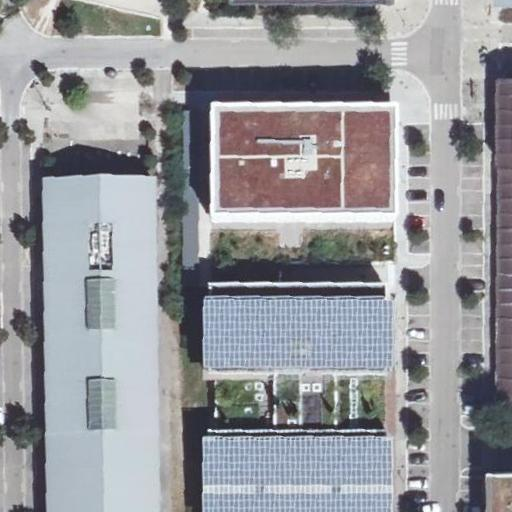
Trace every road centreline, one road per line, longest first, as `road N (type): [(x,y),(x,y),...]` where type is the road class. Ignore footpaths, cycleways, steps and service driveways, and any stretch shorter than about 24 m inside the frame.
road 1 (residential): [(15,511),(9,51),(442,53)]
road 2 (residential): [(442,53),(443,511)]
road 3 (unknown): [(268,511),(288,260),(307,238),(349,228),(443,231)]
